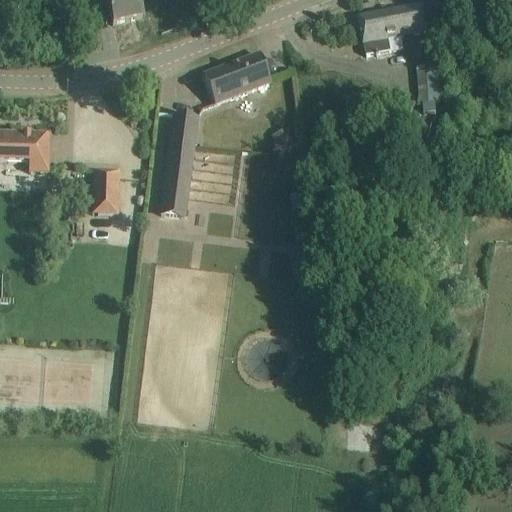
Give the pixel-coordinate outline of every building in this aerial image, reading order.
[(105,0),(108,8),(112,27),(143,20),(138,0),(105,0)] [(388,43),(400,39),(427,34),(422,8),(358,21),(366,59),(383,56),(390,54),(388,43)] [(270,87),(258,57),(204,78),(215,108),(270,87)] [(440,65),(417,67),(419,101),(418,108),(423,108),(424,116),(436,115),(436,107),(440,107),(439,97),(442,97),(440,65)] [(175,118),(161,217),(183,221),(197,122),(175,118)] [(417,131),(413,147),(414,148),(426,151),(427,151),(431,134),(417,131)] [(47,176),(49,139),(0,137),(0,165),(29,166),(29,176),(47,176)] [(292,139),(276,146),(281,158),(297,151),(292,139)] [(92,218),(117,218),(119,174),(93,173),(92,218)] [(290,198),(296,244),(314,241),(307,196),(290,198)]
